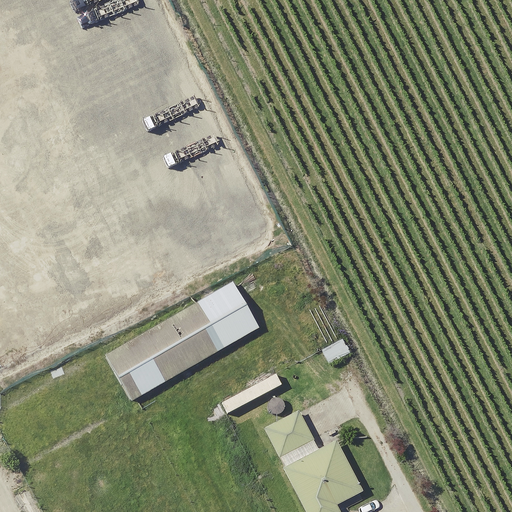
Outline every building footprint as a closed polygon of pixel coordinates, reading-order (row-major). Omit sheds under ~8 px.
[(161,280),(21,0),(18,0),(0,9),(0,65),(118,302),(161,280)] [(202,231),(86,0),(34,0),(160,252),(202,231)] [(86,317),(0,144),(0,256),(41,340),(86,317)] [(257,329),(231,285),(104,358),(130,403),(257,329)] [(0,360),(11,354),(0,332),(0,360)] [(339,338),(319,351),(329,365),(349,352),(339,338)] [(296,413),(263,429),(283,470),(282,470),(303,511),(335,511),(333,507),(359,494),(334,444),(317,453),(296,413)]
